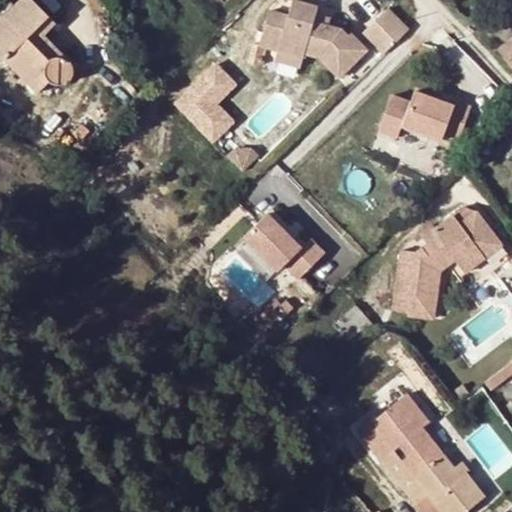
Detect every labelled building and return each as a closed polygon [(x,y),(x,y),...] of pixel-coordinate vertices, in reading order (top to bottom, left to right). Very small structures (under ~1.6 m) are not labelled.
[(25,38),(47,17),(30,0),(16,0),(0,15),(0,54),(36,91),(47,81),(50,82),(53,83),(57,84),(60,83),(63,81),(65,79),(67,76),(68,73),(69,70),(68,67),(67,64),(64,61),(62,59),(59,58),(56,57),(52,57),(49,58),(46,60),(25,38)] [(260,32),(279,36),(277,48),(299,54),(300,49),(316,53),(336,73),(364,46),(348,31),(344,35),(338,30),(326,27),(311,22),(314,13),(316,5),(296,0),(290,0),(287,14),(267,9),(260,32)] [(382,52),(406,28),(385,7),(361,31),(382,52)] [(328,18),(314,13),(311,22),(326,27),(328,18)] [(40,34),(52,22),(47,17),(25,38),(46,60),(49,58),(52,57),(56,57),(59,58),(62,59),(40,34)] [(277,48),(279,36),(260,32),(257,43),(277,48)] [(511,37),(496,50),(511,71),(511,37)] [(296,63),(299,54),(277,48),(275,57),(296,63)] [(176,104),(214,141),(233,121),(215,104),(210,99),(229,79),(215,64),(176,104)] [(210,99),(215,104),(234,84),(229,79),(210,99)] [(391,96),(378,131),(397,138),(401,126),(441,141),(444,135),(458,140),(471,107),(456,102),(454,106),(414,91),(410,102),(391,96)] [(236,149),(229,156),(244,170),(258,156),(251,149),(236,149)] [(497,236),(472,202),(454,215),(447,205),(419,227),(424,234),(411,244),(396,241),(383,300),(423,309),(434,262),(449,251),(460,264),(497,236)] [(267,214),(244,236),(278,270),(284,264),(298,279),(324,252),(310,238),(300,248),(267,214)] [(380,326),(357,303),(335,324),(359,347),(380,326)] [(421,339),(414,331),(405,337),(413,346),(421,339)] [(390,371),(371,346),(359,368),(373,385),(390,371)] [(511,356),(484,379),(491,388),(511,372),(511,356)] [(300,392),(284,404),(297,420),(312,408),(300,392)] [(425,511),(461,511),(484,494),(466,470),(460,474),(454,466),(422,425),(428,420),(406,392),(358,430),(415,501),(427,492),(437,503),(425,511)] [(454,466),(460,474),(466,470),(468,467),(462,460),(454,466)] [(427,492),(415,501),(423,511),(425,511),(437,503),(427,492)]
